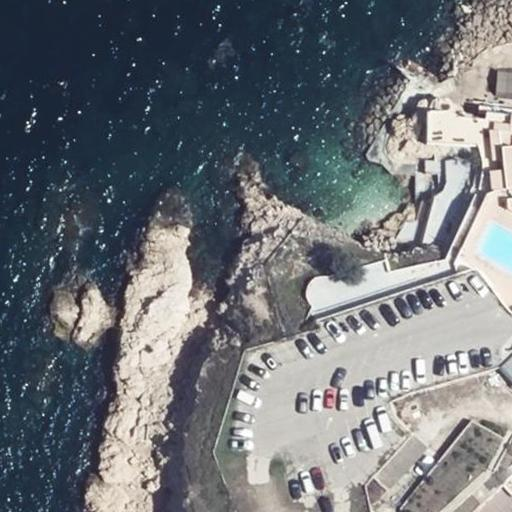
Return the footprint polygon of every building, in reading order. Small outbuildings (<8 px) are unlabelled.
[(511,124),(497,122),(496,128),(511,131),(511,124)] [(498,131),(488,132),(493,161),(501,161),(502,150),(498,131)] [(511,149),(502,150),(507,189),(511,189),(511,149)] [(444,158),(420,159),(419,166),(426,167),(427,172),(445,171),(444,158)] [(511,357),(503,366),(511,375),(511,357)] [(430,446),(414,432),(409,437),(374,476),(390,490),(430,446)] [(511,511),(511,493),(505,486),(505,482),(472,511),(511,511)]
